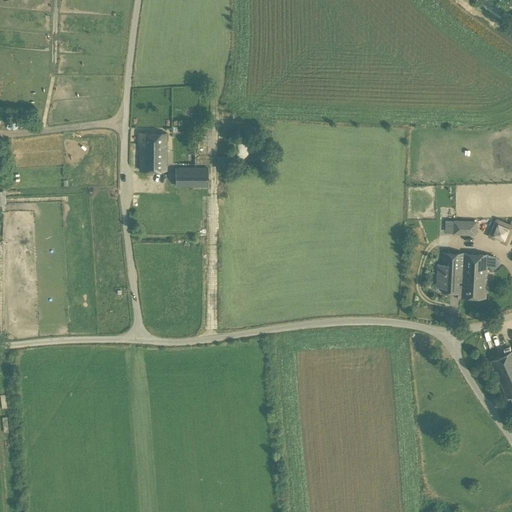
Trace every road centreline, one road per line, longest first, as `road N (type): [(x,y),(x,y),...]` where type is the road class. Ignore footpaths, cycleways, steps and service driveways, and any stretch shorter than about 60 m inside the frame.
road 1 (unclassified): [(139,341),(123,180),(137,0)]
road 2 (unclassified): [(139,341),(338,321),(409,325),(444,341)]
road 3 (unclassified): [(0,345),(139,341)]
road 4 (track): [(41,131),(55,0)]
road 5 (track): [(124,122),(0,132)]
